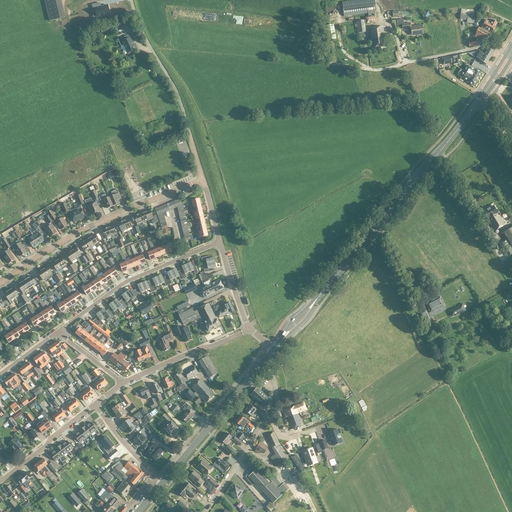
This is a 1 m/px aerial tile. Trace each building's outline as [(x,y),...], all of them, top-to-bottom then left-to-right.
[(44,0),(50,21),(64,17),(60,0),(44,0)] [(376,12),(374,0),(358,0),(342,2),(344,16),(368,13),(368,17),(374,17),(374,13),(376,12)] [(93,9),(95,9),(97,17),(110,14),(108,6),(101,7),(100,3),(92,5),(93,9)] [(463,14),(463,22),(475,24),(476,15),(471,15),(463,14)] [(424,34),(422,25),(411,27),(410,23),(404,24),(403,19),(396,20),(398,30),(403,30),(409,29),(409,30),(411,30),(412,35),(424,34)] [(356,21),(358,33),(365,32),(364,20),(356,21)] [(492,33),(496,27),(496,26),(498,23),(492,20),(490,22),(486,20),(481,29),(488,33),(489,31),(492,33)] [(328,40),(336,39),(334,24),(326,25),(328,40)] [(383,26),(370,28),(372,40),(373,40),(374,47),(384,46),(383,39),(384,39),(389,38),(389,39),(393,38),(392,34),(388,34),(389,36),(384,37),(383,26)] [(485,40),(489,33),(488,33),(481,29),(479,28),(475,34),(476,35),(475,37),(481,40),(482,38),(485,40)] [(128,36),(123,38),(124,41),(122,42),(128,54),(136,50),(130,38),(129,38),(128,36)] [(192,41),(192,49),(200,50),(201,41),(192,41)] [(485,54),(484,55),(481,61),(486,64),(494,52),(494,51),(495,51),(494,48),(496,48),(488,49),(488,48),(485,54)] [(481,61),(484,55),(485,54),(479,51),(475,58),(481,61)] [(460,54),(452,56),(454,64),(459,63),(458,60),(461,59),(460,54)] [(452,56),(442,58),(443,65),(453,63),(452,56)] [(464,71),(477,79),(481,73),(476,69),(475,70),(468,65),(467,67),(466,67),(464,70),(465,70),(464,71)] [(477,79),(464,71),(464,72),(462,72),(461,75),(462,75),(461,77),(468,82),(474,86),(477,79)] [(112,127),(109,129),(112,137),(116,135),(116,136),(123,133),(119,123),(112,126),(112,127)] [(98,140),(95,141),(99,150),(103,148),(101,144),(108,141),(104,129),(95,133),(97,138),(98,140)] [(85,132),(78,135),(83,146),(92,142),(92,143),(95,142),(92,133),(88,135),(87,136),(85,132)] [(109,144),(108,143),(105,144),(105,145),(104,146),(106,151),(114,148),(112,142),(109,144)] [(129,147),(118,152),(121,159),(132,155),(131,153),(132,153),(130,149),(129,149),(129,147)] [(41,148),(35,151),(39,161),(50,157),(47,152),(43,154),(41,148)] [(32,158),(27,160),(29,165),(39,161),(35,151),(34,151),(34,150),(30,152),(31,152),(30,153),(32,158)] [(107,152),(101,154),(106,167),(112,165),(107,152)] [(81,161),(76,163),(78,168),(89,164),(84,154),(79,156),(81,161)] [(17,158),(11,161),(16,171),(26,167),(24,162),(19,163),(17,158)] [(8,168),(3,170),(6,175),(16,171),(11,161),(10,160),(7,162),(6,163),(8,168)] [(89,164),(78,168),(80,174),(85,172),(87,176),(93,174),(89,164)] [(50,166),(41,171),(43,176),(52,171),(50,166)] [(52,171),(43,176),(46,180),(55,175),(52,171)] [(55,175),(46,180),(48,184),(57,179),(55,175)] [(57,179),(48,184),(51,188),(60,183),(57,179)] [(23,183),(14,188),(17,193),(26,188),(23,183)] [(60,183),(51,188),(53,192),(62,187),(60,183)] [(62,187),(53,192),(55,197),(65,192),(62,187)] [(26,188),(17,193),(20,198),(29,193),(26,188)] [(113,196),(110,197),(114,206),(117,205),(117,206),(120,205),(118,200),(121,198),(118,190),(111,192),(113,196)] [(29,193),(20,198),(22,203),(31,197),(29,193)] [(80,194),(76,196),(79,204),(80,206),(84,204),(80,194)] [(99,197),(103,206),(106,205),(108,209),(114,206),(110,197),(107,199),(105,195),(99,197)] [(31,197),(22,203),(25,207),(34,202),(31,197)] [(96,203),(93,204),(93,203),(91,198),(85,201),(87,206),(89,205),(89,206),(88,206),(90,210),(92,215),(96,213),(96,214),(99,213),(99,212),(100,212),(97,206),(96,203)] [(192,200),(193,204),(190,205),(191,207),(201,205),(199,199),(192,200)] [(34,202),(25,207),(28,212),(37,207),(34,202)] [(65,202),(61,204),(64,213),(69,211),(68,209),(65,202)] [(78,207),(75,208),(80,220),(85,218),(80,206),(79,204),(78,204),(78,207)] [(505,225),(494,206),(483,212),(495,231),(505,225)] [(70,209),(68,209),(69,211),(74,223),(80,220),(75,208),(71,210),(70,209)] [(156,215),(153,216),(150,209),(144,212),(148,221),(151,219),(153,224),(158,221),(156,215)] [(51,210),(47,213),(49,216),(53,221),(55,220),(57,219),(51,210)] [(148,221),(144,212),(139,214),(143,223),(148,221)] [(49,216),(47,213),(44,215),(49,224),(53,221),(49,216)] [(137,225),(138,225),(140,226),(142,230),(144,228),(143,225),(144,225),(143,223),(139,214),(133,216),(137,225)] [(55,220),(57,222),(62,229),(64,228),(65,228),(67,227),(67,226),(68,226),(63,218),(60,220),(58,218),(57,219),(55,220)] [(129,218),(123,220),(127,229),(133,227),(129,218)] [(127,229),(123,220),(118,223),(123,234),(125,233),(124,231),(127,229)] [(57,233),(51,224),(45,228),(51,236),(57,233)] [(113,225),(108,227),(111,236),(117,234),(113,225)] [(510,245),(511,244),(511,225),(503,230),(510,245)] [(111,236),(108,227),(102,229),(106,238),(111,236)] [(35,231),(32,234),(39,244),(44,241),(40,234),(43,233),(40,228),(35,231)] [(207,229),(199,231),(201,237),(208,236),(207,229)] [(28,235),(26,236),(23,238),(26,243),(29,241),(33,248),(39,244),(32,234),(28,236),(28,235)] [(95,234),(90,237),(95,246),(97,248),(100,246),(100,245),(99,243),(100,242),(95,234)] [(10,247),(5,239),(4,237),(1,239),(7,249),(10,247)] [(20,256),(26,252),(22,246),(25,244),(20,237),(18,239),(18,241),(16,242),(18,245),(14,247),(20,256)] [(90,237),(85,241),(90,249),(92,251),(94,250),(92,248),(95,246),(90,237)] [(506,240),(500,243),(508,257),(511,255),(511,250),(507,243),(506,240)] [(90,249),(85,241),(80,244),(85,252),(90,249)] [(171,243),(165,246),(168,253),(174,250),(171,243)] [(154,247),(153,248),(157,257),(162,255),(160,248),(159,248),(158,245),(154,247)] [(165,246),(160,248),(162,255),(168,253),(165,246)] [(71,251),(76,259),(81,256),(76,247),(71,251)] [(151,252),(148,253),(151,260),(157,257),(153,248),(151,248),(150,249),(151,252)] [(9,250),(3,254),(9,264),(15,260),(9,250)] [(76,259),(71,251),(66,254),(71,262),(76,259)] [(134,259),(131,260),(134,267),(140,264),(137,258),(136,255),(135,255),(133,256),(134,259)] [(143,255),(137,258),(140,264),(146,262),(143,255)] [(207,264),(215,262),(214,258),(211,259),(210,256),(202,258),(202,261),(206,260),(207,264)] [(68,266),(67,265),(62,257),(57,260),(62,268),(63,270),(68,266)] [(126,259),(125,260),(126,263),(129,269),(134,267),(131,260),(128,261),(126,259)] [(62,268),(57,260),(52,263),(57,272),(62,268)] [(191,263),(186,264),(189,272),(194,270),(195,274),(198,273),(194,262),(191,264),(191,263)] [(215,262),(207,264),(208,269),(204,270),(205,272),(214,270),(213,268),(216,267),(215,262)] [(129,269),(126,263),(120,265),(122,272),(129,269)] [(189,272),(186,264),(182,266),(183,270),(181,271),(184,279),(187,277),(185,274),(189,272)] [(54,276),(53,274),(48,266),(42,269),(48,277),(48,278),(49,279),(54,276)] [(114,268),(108,271),(113,278),(118,274),(114,268)] [(48,278),(48,277),(42,269),(37,273),(43,281),(45,279),(46,280),(48,278)] [(171,271),(175,278),(179,276),(180,280),(183,279),(180,271),(177,272),(176,269),(171,271)] [(108,271),(103,275),(108,281),(113,278),(108,271)] [(175,278),(171,271),(167,272),(168,276),(166,277),(169,285),(172,284),(171,280),(175,278)] [(203,279),(203,280),(202,281),(203,284),(209,280),(209,279),(214,277),(213,274),(203,279)] [(108,281),(103,275),(98,278),(102,285),(108,281)] [(157,277),(160,284),(164,283),(165,286),(168,285),(165,277),(163,278),(161,275),(157,277)] [(36,282),(32,276),(27,279),(32,287),(35,285),(35,286),(36,287),(40,284),(38,280),(36,282)] [(96,280),(93,282),(97,288),(102,285),(98,278),(97,276),(95,277),(94,278),(96,280)] [(160,284),(157,277),(152,279),(154,282),(151,283),(154,291),(157,290),(156,286),(160,284)] [(27,279),(22,282),(27,290),(30,288),(32,290),(34,289),(32,287),(27,279)] [(219,280),(210,285),(200,289),(204,298),(223,288),(219,280)] [(89,281),(87,282),(86,283),(92,292),(97,288),(93,282),(90,284),(89,281)] [(147,281),(142,283),(145,290),(149,288),(151,292),(154,291),(150,283),(148,284),(147,281)] [(27,290),(22,282),(18,285),(23,294),(26,292),(26,293),(29,292),(27,290)] [(85,284),(84,284),(86,287),(82,289),(87,295),(92,292),(86,283),(85,284)] [(138,286),(136,287),(137,292),(140,297),(143,296),(142,294),(146,292),(145,290),(142,283),(138,284),(138,286)] [(194,290),(197,288),(194,283),(183,289),(186,294),(189,292),(188,291),(193,288),(194,290)] [(14,288),(9,291),(14,299),(16,297),(17,298),(19,297),(14,288)] [(136,293),(133,289),(131,291),(130,289),(126,292),(131,299),(134,303),(138,300),(137,299),(139,298),(136,293)] [(14,299),(9,291),(4,294),(9,301),(7,302),(9,306),(14,303),(12,300),(14,299)] [(78,292),(73,295),(77,302),(82,298),(78,292)] [(131,299),(126,292),(122,295),(124,298),(122,299),(127,306),(129,305),(127,302),(131,299)] [(42,299),(45,298),(47,303),(50,301),(46,293),(40,296),(42,299)] [(69,295),(71,297),(68,299),(72,305),(77,302),(73,295),(71,293),(70,294),(69,295)] [(419,314),(426,326),(432,323),(428,314),(435,311),(437,313),(441,311),(440,308),(445,306),(440,297),(434,299),(431,301),(426,304),(429,310),(426,311),(426,310),(419,314)] [(7,302),(6,302),(6,301),(3,303),(0,298),(0,307),(2,306),(2,307),(5,306),(6,308),(9,306),(7,302)] [(72,305),(68,299),(62,302),(67,309),(72,305)] [(113,302),(118,308),(122,306),(124,309),(126,307),(121,300),(119,302),(117,299),(113,302)] [(177,306),(179,310),(189,305),(187,301),(177,306)] [(67,309),(62,302),(57,306),(61,312),(67,309)] [(118,308),(113,302),(109,305),(111,307),(109,309),(114,316),(117,314),(114,311),(118,308)] [(145,306),(147,311),(153,308),(151,304),(150,302),(148,304),(144,306),(145,306)] [(225,310),(218,313),(220,317),(234,310),(230,302),(223,306),(225,310)] [(451,312),(453,316),(465,310),(462,303),(458,305),(459,307),(451,312)] [(209,304),(204,306),(198,309),(206,325),(205,325),(203,323),(201,324),(203,329),(204,328),(206,332),(209,331),(220,326),(209,304)] [(46,306),(44,307),(50,316),(56,313),(51,306),(49,308),(47,305),(46,306)] [(44,311),(41,313),(45,320),(50,316),(44,307),(43,308),(42,309),(44,311)] [(197,319),(201,317),(197,310),(194,312),(192,308),(178,315),(183,325),(197,318),(197,319)] [(104,309),(100,311),(105,318),(109,315),(111,318),(113,317),(108,310),(106,311),(104,309)] [(98,317),(93,321),(98,325),(100,323),(102,326),(104,324),(102,321),(105,318),(100,311),(96,314),(98,317)] [(41,313),(36,317),(35,317),(39,323),(45,320),(41,313)] [(33,315),(31,315),(33,318),(30,320),(34,327),(39,323),(35,317),(36,317),(34,314),(33,315)] [(20,323),(18,324),(24,333),(30,329),(26,323),(24,324),(22,322),(20,323)] [(16,325),(18,328),(15,330),(19,336),(24,333),(18,324),(16,325)] [(80,337),(85,341),(89,335),(87,333),(91,328),(89,326),(86,330),(80,337)] [(186,342),(189,341),(189,340),(192,339),(190,335),(191,335),(187,327),(182,329),(181,326),(174,329),(178,337),(181,335),(184,342),(186,341),(186,342)] [(75,333),(80,337),(86,330),(84,328),(83,330),(80,327),(75,333)] [(11,329),(10,330),(8,331),(10,333),(14,340),(19,336),(15,330),(13,331),(11,329)] [(174,339),(171,331),(163,335),(164,338),(158,341),(160,347),(162,346),(164,351),(171,348),(168,341),(174,339)] [(10,333),(5,337),(9,343),(14,340),(10,333)] [(89,335),(85,341),(90,344),(94,338),(97,336),(94,334),(92,337),(89,335)] [(94,338),(90,344),(94,348),(99,342),(97,340),(99,338),(97,336),(94,338)] [(130,342),(123,337),(120,341),(126,346),(130,342)] [(146,339),(138,343),(141,347),(146,345),(151,342),(149,337),(149,338),(146,339)] [(59,340),(53,344),(58,351),(61,349),(59,347),(62,345),(59,340)] [(101,344),(99,342),(94,348),(99,352),(104,346),(105,344),(103,342),(101,344)] [(53,344),(48,348),(52,353),(53,355),(56,353),(58,351),(53,344)] [(146,345),(141,347),(142,349),(144,353),(146,358),(148,357),(149,357),(151,356),(150,356),(151,356),(151,355),(152,355),(150,351),(149,351),(147,347),(146,347),(146,345)] [(104,346),(99,352),(104,356),(109,350),(104,346)] [(138,350),(135,352),(135,353),(137,356),(136,356),(139,361),(146,358),(144,353),(142,349),(138,350)] [(44,351),(38,355),(46,365),(49,363),(47,362),(50,360),(44,351)] [(118,366),(123,360),(126,356),(121,352),(118,356),(114,353),(109,360),(118,366)] [(38,355),(33,359),(41,369),(46,365),(38,355)] [(218,373),(208,356),(199,361),(209,378),(218,373)] [(73,365),(75,368),(82,362),(80,359),(75,363),(75,364),(73,365)] [(56,363),(58,366),(61,369),(63,372),(67,370),(65,367),(60,360),(56,363)] [(123,360),(118,366),(124,371),(129,365),(123,360)] [(29,362),(24,366),(29,373),(32,371),(30,369),(32,367),(29,362)] [(60,369),(56,364),(52,367),(56,372),(57,374),(59,376),(63,373),(61,371),(59,369),(60,369)] [(193,365),(183,372),(189,380),(199,373),(193,365)] [(24,366),(19,370),(22,375),(24,373),(26,375),(29,373),(24,366)] [(42,376),(40,374),(41,374),(36,367),(32,370),(37,376),(39,378),(42,376)] [(100,374),(96,369),(92,373),(96,378),(103,387),(107,383),(103,377),(100,374)] [(189,380),(183,372),(182,371),(173,376),(179,385),(180,384),(181,385),(183,384),(189,380)] [(21,383),(20,382),(14,373),(9,377),(16,387),(21,383)] [(89,383),(92,381),(86,373),(83,375),(89,383)] [(48,375),(45,378),(51,386),(54,384),(48,375)] [(89,383),(83,375),(80,377),(87,386),(90,384),(89,383)] [(69,385),(73,383),(68,376),(64,379),(69,385)] [(16,387),(9,377),(4,381),(7,386),(8,385),(10,389),(12,387),(14,389),(16,387)] [(96,378),(93,380),(95,383),(94,384),(98,390),(103,387),(96,378)] [(169,382),(167,379),(162,381),(166,389),(173,386),(171,381),(169,382)] [(215,395),(200,379),(192,387),(196,391),(194,393),(197,397),(200,395),(198,397),(195,400),(197,403),(200,400),(202,399),(202,398),(206,402),(215,395)] [(27,392),(30,390),(24,383),(21,385),(27,392)] [(153,384),(153,385),(152,386),(156,394),(160,392),(161,393),(163,393),(161,387),(159,388),(157,383),(156,384),(155,383),(153,384)] [(86,386),(85,387),(84,387),(82,388),(89,397),(94,394),(89,388),(88,388),(86,386)] [(33,392),(36,397),(43,392),(40,387),(33,392)] [(71,397),(75,394),(70,387),(66,390),(71,397)] [(89,397),(82,388),(80,390),(82,393),(80,395),(84,401),(89,397)] [(147,388),(144,389),(143,388),(140,389),(135,391),(137,396),(141,394),(142,396),(143,397),(145,397),(146,399),(151,397),(149,393),(147,388)] [(49,389),(47,391),(54,400),(56,399),(49,389)] [(189,389),(189,390),(184,394),(191,402),(196,397),(189,389)] [(255,391),(251,395),(264,407),(265,406),(267,408),(268,405),(269,405),(270,400),(260,391),(259,390),(255,390),(255,391)] [(62,405),(65,402),(60,395),(56,398),(62,405)] [(131,403),(125,395),(122,397),(128,406),(131,403)] [(75,398),(74,399),(72,397),(71,398),(71,397),(68,399),(75,408),(80,404),(75,398)] [(61,405),(56,399),(52,402),(57,408),(61,405)] [(75,408),(68,399),(66,401),(68,404),(66,405),(71,412),(75,408)] [(122,402),(119,405),(113,409),(116,414),(122,409),(126,407),(122,402)] [(15,403),(12,406),(14,409),(12,410),(15,414),(21,409),(15,403)] [(183,409),(186,412),(181,418),(187,423),(194,415),(190,411),(192,408),(186,403),(183,406),(185,407),(183,409)] [(302,426),(298,413),(306,410),(304,403),(283,411),(286,417),(287,419),(291,430),(302,426)] [(256,410),(250,405),(247,408),(245,409),(246,410),(245,411),(251,416),(253,414),(261,416),(262,412),(256,410)] [(6,413),(2,407),(0,408),(0,410),(7,419),(10,417),(6,413)] [(57,408),(54,410),(61,419),(66,415),(61,409),(59,411),(57,408)] [(123,410),(122,409),(116,414),(119,419),(126,414),(125,414),(127,412),(125,409),(123,410)] [(61,419),(54,410),(52,412),(54,415),(52,416),(57,422),(61,419)] [(136,417),(138,420),(143,417),(138,410),(132,414),(135,418),(136,417)] [(20,411),(13,416),(15,419),(22,414),(20,411)] [(52,426),(46,419),(48,417),(44,411),(42,413),(44,417),(40,420),(47,430),(48,429),(48,430),(51,428),(51,427),(52,426)] [(348,428),(352,426),(347,413),(343,415),(348,428)] [(149,414),(145,417),(149,422),(153,419),(149,414)] [(164,428),(163,430),(165,433),(167,432),(171,435),(178,428),(172,421),(165,414),(162,417),(167,422),(168,422),(169,423),(164,428)] [(235,425),(238,427),(240,425),(243,428),(246,423),(248,425),(247,426),(251,430),(254,427),(249,423),(250,422),(246,418),(245,419),(241,416),(235,422),(236,423),(235,425)] [(17,425),(12,417),(7,421),(12,429),(17,425)] [(338,418),(334,420),(341,433),(344,431),(338,418)] [(126,429),(132,424),(132,423),(134,422),(132,419),(130,420),(129,419),(123,424),(126,429)] [(47,430),(40,420),(35,424),(42,433),(43,432),(44,433),(47,431),(46,430),(47,430)] [(149,423),(147,420),(141,425),(144,429),(150,424),(149,423)] [(91,422),(86,427),(91,434),(95,431),(96,432),(95,433),(98,436),(100,434),(97,430),(94,426),(94,425),(93,423),(92,424),(91,422)] [(126,429),(129,434),(138,428),(137,427),(139,426),(137,422),(135,424),(134,423),(132,424),(126,429)] [(38,437),(33,430),(34,429),(31,426),(26,430),(33,440),(38,437)] [(91,434),(86,427),(85,426),(80,431),(86,439),(90,436),(90,437),(92,440),(94,438),(91,434)] [(336,430),(329,432),(331,438),(330,439),(331,440),(333,446),(342,443),(340,438),(341,438),(339,434),(339,433),(337,434),(336,430)] [(86,439),(80,431),(74,435),(80,443),(84,440),(85,441),(84,441),(86,444),(89,442),(86,439)] [(274,432),(266,436),(275,454),(270,458),(276,467),(290,458),(280,443),(279,444),(274,432)] [(346,442),(350,439),(346,432),(341,434),(346,442)] [(144,442),(147,439),(142,433),(139,436),(138,436),(135,439),(141,446),(145,443),(144,442)] [(151,437),(150,438),(154,442),(157,439),(160,441),(162,439),(154,433),(152,436),(151,437)] [(232,434),(230,436),(227,433),(220,440),(225,444),(231,438),(240,446),(242,443),(232,434)] [(114,451),(111,448),(114,445),(107,437),(102,441),(107,447),(106,447),(111,453),(109,454),(112,458),(117,453),(114,450),(114,451)] [(18,453),(24,448),(15,438),(9,444),(16,451),(15,452),(17,454),(18,453)] [(328,449),(325,440),(320,442),(323,451),(328,449)] [(62,445),(67,453),(70,457),(72,455),(70,452),(70,453),(69,452),(73,448),(67,441),(62,445)] [(149,453),(149,454),(148,455),(151,458),(152,457),(156,460),(157,458),(158,459),(161,455),(160,455),(163,451),(164,449),(161,446),(159,448),(154,443),(147,451),(149,453)] [(259,443),(256,449),(255,451),(259,454),(260,451),(264,454),(268,446),(264,444),(263,445),(259,443)] [(67,453),(62,445),(61,445),(56,449),(56,450),(65,461),(67,459),(65,456),(64,457),(63,456),(67,453)] [(312,449),(303,452),(308,465),(311,463),(312,464),(313,463),(315,462),(313,458),(315,457),(315,458),(312,449)] [(65,461),(56,450),(50,454),(56,461),(60,458),(61,459),(60,460),(62,463),(65,461)] [(99,458),(103,464),(109,461),(105,454),(99,458)] [(296,466),(302,464),(296,455),(291,457),(296,466)] [(39,461),(40,462),(38,463),(48,476),(50,479),(52,477),(50,474),(51,474),(45,466),(48,464),(44,459),(43,459),(43,458),(39,461)] [(219,458),(213,465),(222,473),(228,466),(219,458)] [(337,464),(335,458),(329,461),(331,467),(337,464)] [(144,475),(143,475),(144,474),(129,461),(125,466),(121,463),(117,466),(113,471),(119,476),(122,478),(125,474),(126,473),(132,479),(130,482),(131,482),(131,483),(133,485),(133,484),(134,485),(139,480),(140,480),(144,475)] [(212,469),(203,461),(198,467),(207,475),(212,469)] [(48,476),(38,463),(33,467),(35,469),(34,469),(37,473),(40,470),(45,477),(48,476)] [(58,471),(53,464),(52,463),(49,465),(55,474),(58,471)] [(255,470),(252,473),(249,477),(246,479),(252,485),(251,486),(259,494),(262,491),(263,492),(265,493),(265,492),(272,499),(271,499),(271,501),(273,503),(283,494),(272,483),(270,484),(271,483),(267,478),(266,479),(257,469),(255,470)] [(108,481),(113,477),(107,471),(101,476),(107,482),(108,481)] [(195,484),(199,487),(202,483),(199,480),(201,477),(194,471),(189,477),(196,483),(195,484)] [(274,471),(267,476),(278,488),(284,495),(290,490),(274,471)] [(34,486),(29,479),(32,477),(29,473),(28,474),(27,472),(22,475),(30,486),(32,487),(34,486)] [(350,511),(353,511),(368,507),(356,473),(339,479),(350,511)] [(30,486),(22,475),(17,479),(19,481),(18,481),(21,485),(24,483),(28,488),(30,486)] [(208,482),(214,488),(218,484),(211,478),(208,482)] [(131,488),(124,482),(117,489),(125,496),(129,491),(131,488)] [(186,482),(181,487),(181,486),(177,492),(183,497),(186,494),(187,496),(188,494),(193,498),(196,495),(191,491),(192,490),(191,488),(192,487),(186,482)] [(234,484),(229,493),(237,499),(240,494),(239,494),(242,489),(234,484)] [(6,489),(6,490),(5,491),(7,494),(9,493),(11,496),(15,493),(17,495),(21,493),(19,490),(18,491),(15,487),(12,489),(10,486),(6,489)] [(82,489),(77,493),(83,500),(86,498),(84,496),(86,494),(82,489)] [(114,510),(120,502),(114,497),(113,496),(106,491),(100,498),(108,504),(114,510)] [(79,501),(72,494),(68,497),(74,505),(79,501)] [(13,510),(18,506),(12,500),(8,504),(13,510)] [(66,511),(65,510),(57,501),(52,505),(58,511),(66,511)] [(111,511),(114,510),(108,504),(107,506),(102,501),(99,505),(104,509),(103,511),(104,511),(111,511)] [(169,503),(164,509),(167,511),(174,511),(176,509),(169,503)]
